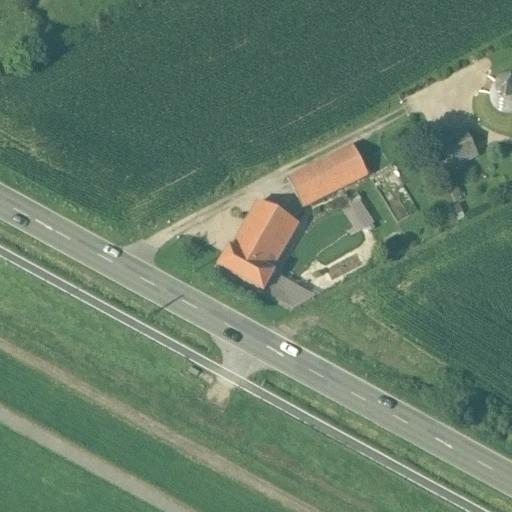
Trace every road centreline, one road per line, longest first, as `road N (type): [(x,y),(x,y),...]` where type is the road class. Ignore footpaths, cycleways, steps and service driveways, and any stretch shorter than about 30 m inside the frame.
road 1 (secondary): [(511,483),(0,203)]
road 2 (track): [(0,342),(304,511)]
